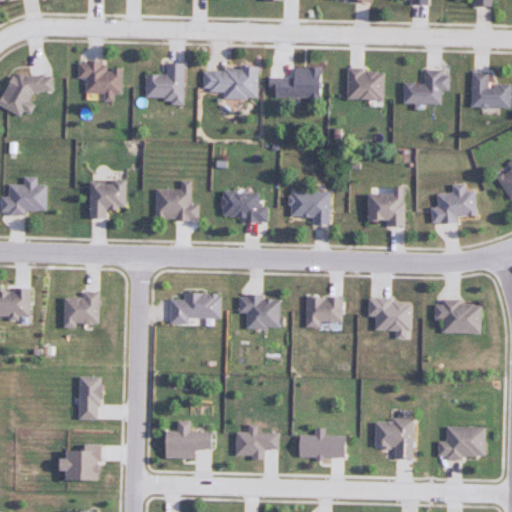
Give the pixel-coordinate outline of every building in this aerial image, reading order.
[(101,94),(101,102),(111,102),(111,94),(119,94),(119,68),(102,68),(102,62),(75,62),(75,79),(83,79),(83,93),(101,94)] [(143,100),(180,101),(181,64),(163,63),(163,75),(144,75),(143,100)] [(321,98),(321,67),(290,67),(290,77),(266,77),(266,98),(321,98)] [(222,98),(255,99),(255,68),(201,68),(201,91),(222,91),(222,98)] [(344,100),(382,100),(382,69),(344,69),(344,100)] [(400,103),(439,104),(439,90),(446,90),(447,72),(421,71),(421,83),(401,82),(400,103)] [(468,107),(508,107),(508,85),(487,85),(487,72),(468,72),(468,107)] [(48,92),(49,76),(8,75),(0,95),(0,108),(20,116),(21,114),(29,114),(33,105),(26,102),(30,91),(48,92)] [(506,169),(493,178),(510,203),(511,202),(511,161),(504,167),(506,169)] [(0,212),(43,214),(43,185),(33,185),(33,178),(21,177),(20,185),(5,185),(5,197),(0,196),(0,212)] [(85,218),(103,218),(103,210),(121,210),(121,180),(85,180),(85,218)] [(152,190),(152,220),(196,220),(196,204),(188,204),(188,181),(178,181),(177,190),(152,190)] [(473,216),(471,191),(462,191),(462,184),(448,185),(449,194),(433,195),(434,208),(428,209),(429,224),(454,223),(453,217),(473,216)] [(399,227),(399,187),(388,187),(388,194),(363,195),(363,223),(383,223),(383,227),(399,227)] [(218,221),(263,221),(263,206),(255,206),(255,192),(218,192),(218,221)] [(286,217),(310,217),(310,225),(325,225),(325,192),(286,192),(286,217)] [(25,288),(0,288),(0,315),(25,316),(25,288)] [(166,299),(166,324),(185,324),(185,317),(216,318),(217,293),(180,292),(180,299),(166,299)] [(60,294),(60,326),(95,326),(96,294),(60,294)] [(243,328),(275,328),(275,296),(235,296),(235,312),(243,312),(243,328)] [(303,296),(303,324),(338,324),(338,296),(303,296)] [(408,300),(365,298),(364,316),(372,317),(372,330),(393,331),(393,338),(406,338),(408,300)] [(439,320),(439,333),(477,332),(477,302),(431,302),(431,320),(439,320)] [(96,376),(75,376),(75,420),(96,420),(96,376)] [(408,419),(371,419),(371,446),(390,446),(390,458),(408,458),(408,419)] [(191,458),(191,448),(206,448),(206,432),(185,432),(185,420),(173,420),(173,431),(160,431),(160,458),(191,458)] [(247,454),(247,459),(259,459),(260,448),(273,448),(273,432),(255,432),(255,424),(243,424),(243,431),(232,431),(231,454),(247,454)] [(479,426),(442,426),(442,441),(434,441),(434,457),(479,457),(479,426)] [(343,435),(321,435),(321,427),(311,427),(311,435),(294,435),(294,458),(343,458),(343,435)] [(61,449),(61,458),(53,458),(53,470),(60,469),(61,479),(95,479),(94,443),(78,443),(78,449),(61,449)]
